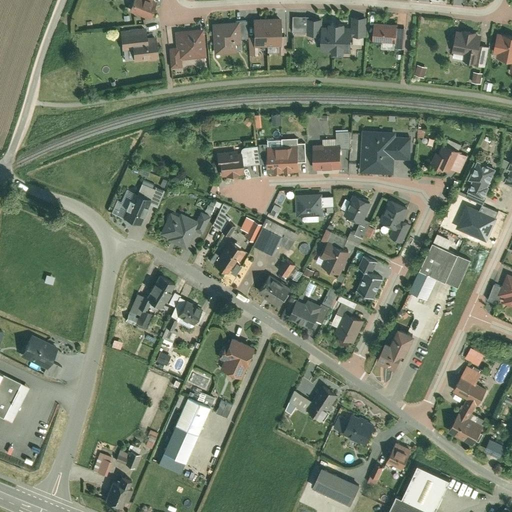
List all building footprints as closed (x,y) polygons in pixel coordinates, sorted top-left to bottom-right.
[(151,1),(147,0),(132,0),(131,4),(128,11),(149,20),(156,3),(151,1)] [(352,17),(352,27),(352,36),(365,36),(366,18),(352,17)] [(307,19),(312,19),(312,18),(292,18),(293,33),(307,33),(307,19)] [(280,19),(254,20),(254,38),(255,48),(281,46),(281,39),(280,19)] [(307,35),(322,35),(322,26),(322,19),(312,19),(307,19),(307,33),(307,35)] [(238,22),(212,24),(214,55),(236,54),(235,42),(235,40),(239,39),(238,22)] [(246,22),(238,22),(239,39),(235,40),(235,42),(248,41),(246,22)] [(352,36),(352,27),(342,27),(342,23),(328,23),(328,26),(322,26),(322,35),(321,51),(331,51),(331,53),(344,53),(344,51),(352,51),(352,36)] [(397,24),(374,23),(373,41),(374,41),(374,43),(382,44),(382,42),(396,43),(397,32),(397,24)] [(146,30),(122,31),(123,52),(133,51),(132,42),(146,41),(146,30)] [(204,30),(175,32),(177,50),(169,51),(170,68),(183,67),(182,60),(207,58),(204,30)] [(462,32),(457,31),(453,52),(453,53),(465,55),(464,60),(463,62),(475,64),(476,57),(478,57),(482,36),(474,34),(474,32),(462,30),(462,32)] [(406,32),(397,32),(396,43),(396,48),(405,49),(406,32)] [(511,38),(499,36),(495,56),(499,57),(498,61),(511,63),(511,38)] [(146,41),(132,42),(133,51),(133,62),(158,60),(156,40),(146,41)] [(427,67),(418,65),(415,75),(424,78),(427,67)] [(483,74),(474,72),(472,83),(481,84),(483,74)] [(273,124),(281,124),(280,115),(272,115),(273,124)] [(398,115),(390,115),(389,123),(398,123),(398,115)] [(247,116),(243,122),(248,126),(252,120),(247,116)] [(420,117),(411,116),(409,129),(418,130),(420,117)] [(396,130),(362,128),(360,171),(393,173),(394,157),(411,158),(412,136),(396,135),(396,130)] [(338,131),(338,143),(341,143),(341,148),(350,148),(351,131),(348,131),(338,131)] [(267,146),(266,146),(267,163),(267,171),(299,170),(299,161),(306,161),(306,142),(298,142),(298,137),(282,138),(282,145),(276,145),(269,146),(267,146)] [(313,144),(314,168),(342,168),(341,148),(341,143),(338,143),(337,143),(337,138),(323,138),(324,144),(313,144)] [(459,154),(461,150),(444,142),(439,152),(436,150),(431,163),(437,166),(439,163),(452,169),(459,154)] [(260,163),(267,163),(266,146),(267,146),(267,143),(259,143),(260,163)] [(241,147),(242,158),(243,164),(259,162),(257,145),(241,147)] [(237,150),(218,152),(221,175),(225,175),(225,176),(238,174),(238,173),(244,172),(243,164),(242,158),(238,158),(237,150)] [(467,158),(459,154),(452,169),(461,172),(467,158)] [(494,166),(477,158),(469,177),(472,179),(467,190),(483,197),(489,183),(487,182),(494,166)] [(141,185),(136,197),(149,202),(148,205),(156,208),(163,192),(156,189),(155,191),(141,185)] [(133,195),(122,219),(139,226),(148,205),(149,202),(136,197),(133,195)] [(322,195),(295,196),(296,217),(323,216),(322,195)] [(371,204),(354,195),(344,215),(361,223),(364,218),(371,204)] [(215,205),(218,207),(220,203),(211,199),(206,211),(212,214),(215,205)] [(408,210),(388,201),(379,220),(394,226),(400,229),(403,222),(408,210)] [(223,203),(219,210),(225,214),(230,206),(223,203)] [(457,226),(486,239),(499,211),(483,203),(479,211),(467,205),(457,226)] [(275,204),(270,215),(278,218),(282,207),(275,204)] [(178,217),(170,213),(160,234),(168,237),(167,240),(186,249),(195,231),(202,234),(211,215),(201,210),(196,220),(180,212),(178,217)] [(227,221),(230,217),(225,214),(219,210),(212,224),(221,230),(227,221)] [(244,236),(253,241),(262,224),(259,223),(261,220),(254,216),(244,236)] [(286,227),(267,217),(253,244),(273,255),(279,244),(283,236),(282,235),(286,227)] [(356,234),(363,237),(371,221),(364,218),(361,223),(356,234)] [(234,226),(227,221),(221,230),(220,231),(226,236),(234,226)] [(403,222),(400,229),(394,226),(389,236),(403,242),(411,225),(403,222)] [(374,227),(370,225),(366,235),(370,237),(374,227)] [(299,235),(286,227),(282,235),(283,236),(279,244),(289,250),(299,235)] [(327,241),(332,231),(327,228),(322,239),(327,241)] [(327,241),(343,249),(348,238),(332,231),(327,241)] [(356,234),(351,232),(348,237),(352,239),(351,240),(360,244),(363,237),(356,234)] [(433,242),(448,249),(452,239),(437,232),(433,242)] [(243,250),(230,240),(220,255),(213,264),(226,273),(243,250)] [(340,275),(350,252),(343,249),(327,241),(321,255),(321,257),(324,259),(321,266),(340,275)] [(448,249),(433,242),(420,270),(428,274),(437,278),(445,282),(458,254),(448,249)] [(213,264),(220,255),(215,252),(208,261),(213,264)] [(321,266),(324,259),(321,257),(321,255),(319,254),(315,264),(321,266)] [(471,260),(458,254),(445,282),(458,288),(471,260)] [(358,267),(365,271),(371,258),(364,255),(358,267)] [(296,265),(286,258),(278,269),(289,276),(296,265)] [(237,276),(241,265),(236,263),(231,273),(237,276)] [(314,271),(307,267),(303,274),(311,278),(314,271)] [(361,282),(366,272),(360,270),(356,279),(361,282)] [(418,296),(428,274),(420,270),(409,292),(418,296)] [(381,278),(366,271),(366,272),(361,282),(357,291),(372,298),(381,278)] [(511,305),(511,274),(508,273),(502,286),(499,295),(501,296),(505,298),(504,303),(511,305)] [(428,274),(418,296),(427,300),(437,278),(428,274)] [(46,275),(45,283),(54,284),(55,276),(46,275)] [(161,312),(176,285),(159,276),(146,298),(148,299),(147,301),(150,303),(149,305),(161,312)] [(269,276),(258,292),(279,305),(290,289),(269,276)] [(499,295),(502,286),(495,284),(488,302),(497,305),(501,296),(499,295)] [(146,298),(138,294),(127,317),(136,321),(134,326),(145,331),(153,315),(146,311),(149,305),(150,303),(147,301),(148,299),(146,298)] [(342,303),(355,309),(356,309),(358,304),(339,295),(337,300),(342,303)] [(177,321),(179,317),(178,316),(182,309),(187,300),(180,297),(170,318),(171,318),(177,321)] [(291,312),(295,303),(290,300),(285,310),(291,312)] [(291,312),(288,319),(312,329),(319,312),(322,306),(321,305),(308,300),(306,305),(296,301),(295,303),(291,312)] [(182,309),(178,316),(179,317),(193,325),(201,312),(186,303),(182,309)] [(342,303),(336,314),(342,317),(345,312),(352,315),(352,314),(354,315),(356,311),(354,310),(355,309),(342,303)] [(321,305),(322,306),(319,312),(327,315),(330,308),(322,304),(321,305)] [(352,315),(345,312),(342,317),(337,328),(334,334),(352,343),(363,321),(352,315)] [(337,328),(342,317),(336,314),(331,325),(337,328)] [(134,326),(136,321),(127,317),(125,321),(134,326)] [(177,321),(171,318),(162,337),(165,338),(173,342),(178,332),(173,329),(177,321)] [(386,344),(377,362),(394,371),(412,335),(398,328),(389,345),(386,344)] [(21,356),(48,369),(50,364),(57,349),(31,336),(21,356)] [(173,342),(165,338),(162,345),(170,349),(173,342)] [(254,348),(231,338),(222,358),(225,360),(220,370),(240,379),(254,348)] [(476,351),(468,364),(487,374),(494,361),(490,359),(491,357),(487,354),(486,357),(476,351)] [(172,357),(160,352),(156,361),(167,366),(172,357)] [(61,369),(50,364),(48,369),(44,375),(55,381),(61,369)] [(461,377),(475,385),(481,374),(467,366),(461,377)] [(2,374),(0,377),(0,417),(13,423),(30,388),(2,374)] [(467,399),(448,432),(472,446),(483,427),(482,426),(474,422),(468,418),(476,404),(478,406),(487,391),(475,385),(461,377),(453,391),(467,399)] [(305,411),(323,423),(329,415),(326,413),(337,396),(322,386),(311,402),(305,411)] [(305,411),(311,402),(295,391),(293,394),(287,406),(291,409),(293,407),(303,414),(305,411)] [(209,406),(186,396),(162,454),(184,463),(209,406)] [(227,418),(232,405),(222,401),(216,414),(227,418)] [(352,413),(342,435),(364,445),(374,423),(352,413)] [(477,416),(474,422),(482,426),(486,421),(477,416)] [(152,450),(158,434),(149,430),(143,446),(152,450)] [(499,457),(504,447),(490,441),(486,450),(499,457)] [(396,443),(387,462),(402,469),(411,451),(396,443)] [(128,451),(131,452),(139,455),(141,449),(131,445),(128,451)] [(116,462),(126,466),(130,454),(120,450),(116,462)] [(135,469),(140,456),(139,455),(131,452),(130,454),(126,466),(135,469)] [(112,457),(100,453),(93,471),(106,475),(112,457)] [(383,468),(376,465),(370,476),(377,480),(383,468)] [(417,466),(402,499),(428,511),(429,511),(435,511),(450,481),(417,466)] [(400,470),(394,467),(391,472),(397,476),(400,470)] [(361,485),(323,468),(312,489),(351,507),(361,485)] [(113,482),(105,501),(120,508),(131,482),(122,478),(119,485),(113,482)] [(402,499),(396,497),(389,511),(427,511),(428,511),(402,499)]
